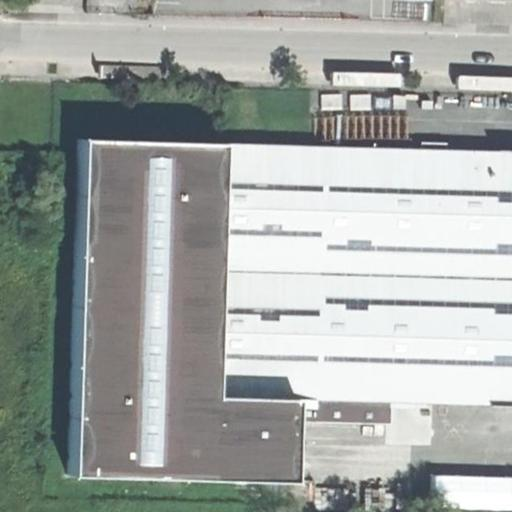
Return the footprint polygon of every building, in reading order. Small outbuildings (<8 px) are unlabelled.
[(206,450),(208,397),(218,143),(75,138),(65,445),(206,450)] [(511,152),(306,146),(218,143),(208,397),(286,400),(383,403),(398,403),(411,404),(511,406),(511,152)] [(286,400),(208,397),(206,450),(283,452),(284,427),(286,400)] [(382,431),(383,403),(286,400),(284,427),(382,431)] [(205,484),(206,450),(65,445),(64,478),(205,484)] [(281,487),(283,452),(206,450),(205,484),(281,487)]
